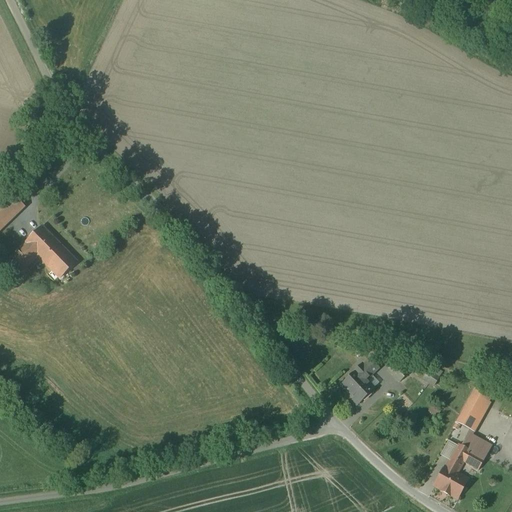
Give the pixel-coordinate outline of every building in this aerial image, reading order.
[(0,226),(24,201),(5,184),(0,189),(0,226)] [(77,255),(43,217),(24,234),(26,237),(9,253),(22,267),(39,251),(58,272),(77,255)] [(386,367),(366,349),(338,379),(358,397),(386,367)] [(423,377),(434,383),(441,371),(430,365),(423,377)] [(494,388),(478,380),(462,413),(478,421),(494,388)] [(486,433),(468,423),(446,464),(464,474),(486,433)] [(467,478),(446,466),(437,481),(458,493),(467,478)]
